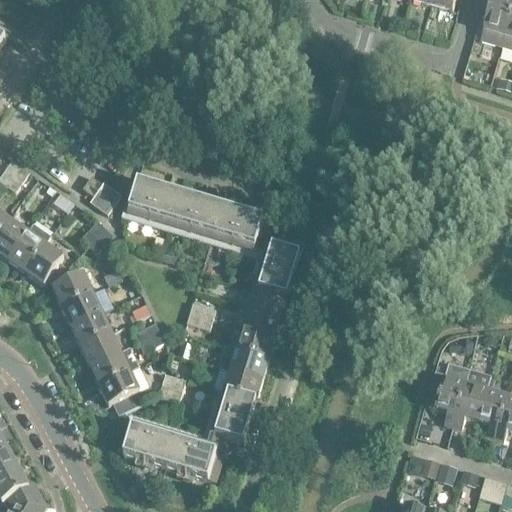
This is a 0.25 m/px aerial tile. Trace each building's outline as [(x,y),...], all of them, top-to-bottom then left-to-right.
[(431,9),(433,0),(411,0),(410,3),(431,9)] [(456,0),(433,0),(431,9),(452,15),(456,0)] [(511,19),(511,5),(494,0),(493,0),(481,45),(503,51),(511,19)] [(511,53),(511,19),(503,51),(511,53)] [(10,37),(3,32),(0,29),(0,41),(5,45),(10,37)] [(511,85),(499,82),(496,91),(510,95),(511,89),(511,85)] [(12,164),(5,174),(14,180),(21,171),(12,164)] [(21,171),(14,180),(23,186),(29,177),(21,171)] [(14,180),(5,174),(0,181),(0,185),(7,190),(14,180)] [(23,186),(14,180),(7,190),(16,196),(23,186)] [(103,189),(91,181),(83,193),(94,201),(97,197),(103,189)] [(138,186),(133,202),(128,219),(254,256),(264,223),(138,186)] [(97,197),(106,203),(113,193),(104,187),(103,189),(97,197)] [(121,199),(113,193),(106,203),(115,209),(121,199)] [(91,206),(99,212),(106,203),(97,197),(94,201),(91,206)] [(108,218),(115,209),(106,203),(99,212),(108,218)] [(0,238),(10,224),(0,217),(0,238)] [(0,238),(0,259),(8,265),(28,237),(10,224),(0,238)] [(100,244),(108,236),(101,228),(92,237),(100,244)] [(26,277),(46,249),(51,241),(33,229),(28,237),(8,265),(26,277)] [(107,252),(116,244),(108,236),(100,244),(107,252)] [(84,245),(91,253),(100,244),(92,237),(84,245)] [(303,251),(295,249),(270,241),(267,251),(283,255),(300,260),(303,251)] [(107,252),(100,244),(91,253),(99,260),(107,252)] [(26,277),(44,290),(64,262),(46,249),(26,277)] [(300,260),(283,255),(267,251),(254,292),(271,297),(288,302),(300,260)] [(84,277),(53,292),(62,312),(93,297),(92,295),(95,294),(96,296),(106,291),(103,284),(97,282),(91,285),(92,287),(89,288),(84,277)] [(288,302),(271,297),(254,292),(248,313),(281,323),(288,302)] [(62,312),(71,332),(102,317),(93,297),(62,312)] [(193,308),(190,318),(201,322),(204,311),(193,308)] [(215,315),(204,311),(201,322),(212,325),(215,315)] [(248,313),(242,334),(275,344),(281,323),(248,313)] [(71,332),(81,351),(112,337),(102,317),(71,332)] [(201,322),(190,318),(187,328),(198,332),(201,322)] [(212,325),(201,322),(198,332),(209,335),(212,325)] [(150,343),(161,337),(156,328),(145,333),(150,343)] [(134,338),(139,348),(150,343),(145,333),(134,338)] [(242,334),(236,355),(269,365),(275,344),(242,334)] [(90,371),(121,356),(112,337),(81,351),(90,371)] [(161,337),(150,343),(154,352),(165,347),(161,337)] [(150,343),(139,348),(143,357),(154,352),(150,343)] [(269,365),(236,355),(224,351),(218,372),(220,373),(229,376),(262,386),(269,365)] [(99,391),(131,376),(121,356),(90,371),(99,391)] [(445,379),(435,376),(431,393),(440,396),(435,413),(448,416),(444,429),(453,432),(469,375),(448,368),(445,379)] [(220,373),(213,394),(223,397),(256,407),(262,386),(229,376),(220,373)] [(491,381),(469,375),(453,432),(461,434),(465,421),(477,425),(487,391),(491,381)] [(131,376),(99,391),(109,411),(114,408),(119,420),(142,409),(137,397),(140,396),(131,376)] [(164,391),(174,395),(178,383),(167,380),(164,391)] [(178,383),(174,395),(185,398),(188,386),(178,383)] [(161,403),(171,406),(174,395),(164,391),(161,403)] [(477,425),(490,429),(486,441),(495,444),(509,398),(487,391),(477,425)] [(174,395),(171,406),(181,409),(185,398),(174,395)] [(211,438),(227,443),(244,448),(256,407),(223,397),(211,438)] [(495,444),(504,446),(507,434),(511,435),(511,398),(509,398),(495,444)] [(123,460),(186,478),(207,485),(216,451),(133,427),(123,460)] [(0,450),(0,477),(17,468),(5,447),(0,450)] [(216,487),(221,471),(226,454),(216,451),(207,485),(216,487)] [(424,463),(420,478),(435,483),(439,468),(424,463)] [(47,509),(34,486),(29,490),(17,468),(0,477),(0,502),(2,505),(7,502),(11,510),(11,511),(47,509)]
